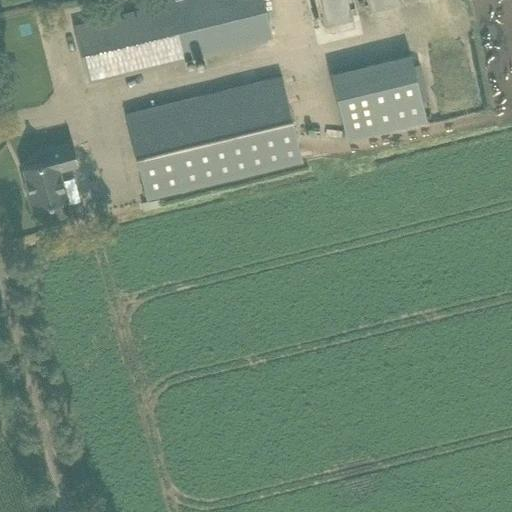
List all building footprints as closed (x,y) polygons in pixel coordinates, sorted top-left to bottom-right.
[(183,0),(73,27),(87,83),(276,38),(266,0),(183,0)] [(331,8),(331,4),(321,5),(324,26),(353,22),(351,5),(331,8)] [(412,61),(335,79),(349,140),(426,122),(412,61)] [(145,111),(125,115),(146,199),(165,194),(302,161),(281,77),(145,111)] [(58,170),(78,165),(72,143),(47,150),(50,162),(23,169),(27,182),(24,182),(33,212),(67,203),(58,170)]
